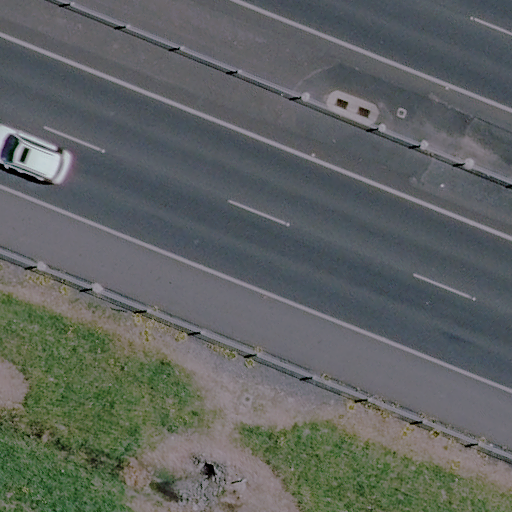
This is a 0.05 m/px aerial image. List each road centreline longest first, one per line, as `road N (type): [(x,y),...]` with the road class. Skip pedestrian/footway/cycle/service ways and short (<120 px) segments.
road 1 (motorway): [(511,330),(0,121)]
road 2 (motorway): [(372,0),(511,56)]
